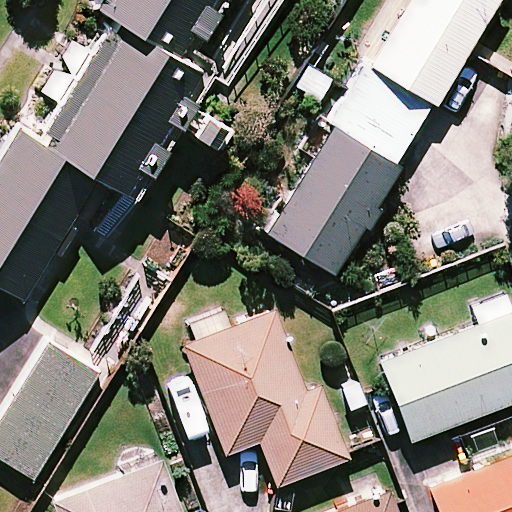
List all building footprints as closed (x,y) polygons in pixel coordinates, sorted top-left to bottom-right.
[(276,28),(292,0),(87,0),(107,12),(67,79),(51,69),(42,85),(58,95),(32,139),(13,128),(0,150),(0,284),(20,296),(94,174),(120,190),(136,164),(147,170),(164,143),(152,137),(164,116),(217,147),(239,112),(230,107),(276,28)] [(432,100),(490,0),(402,0),(367,62),(432,100)] [(424,108),(358,68),(264,226),(331,266),(424,108)] [(511,396),(511,309),(505,291),(469,305),(476,322),(377,360),(407,437),(511,396)] [(231,321),(224,305),(186,320),(193,336),(179,341),(222,450),(255,437),(272,482),(344,454),(315,380),(299,386),(268,306),(231,321)] [(95,372),(45,339),(0,408),(0,456),(29,475),(95,372)] [(511,511),(511,449),(425,483),(435,511),(511,511)] [(177,511),(157,459),(51,499),(55,511),(177,511)] [(392,511),(378,472),(343,485),(350,505),(331,511),(392,511)]
